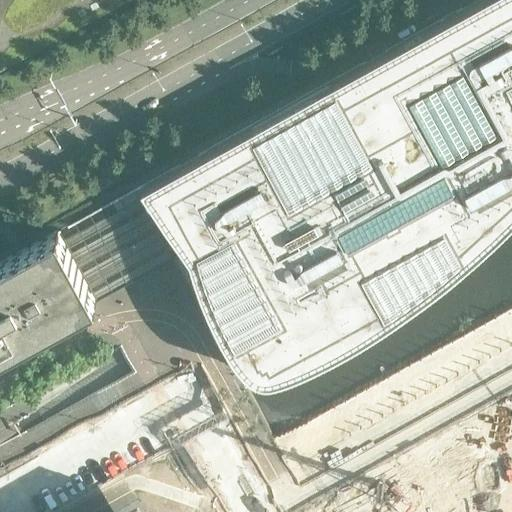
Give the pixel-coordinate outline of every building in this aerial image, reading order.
[(0,0),(0,72),(130,0),(0,0)] [(511,0),(474,0),(322,84),(65,226),(58,229),(97,300),(111,292),(188,249),(192,254),(194,263),(199,276),(202,284),(207,297),(210,305),(217,320),(220,326),(223,333),(227,338),(230,344),(232,347),(238,355),(245,363),(246,365),(250,368),(252,370),(254,371),(257,372),(259,373),(262,374),(265,375),(267,375),(272,374),(281,371),(290,368),(304,363),(317,357),(326,353),(335,349),(348,342),(356,338),(368,330),(376,325),(384,319),(396,311),(408,303),(420,295),(437,282),(454,268),(475,251),(484,243),(498,230),(507,221),(511,216),(511,0)] [(0,353),(16,344),(97,300),(58,230),(0,261),(0,353)] [(511,347),(511,338),(496,309),(325,405),(345,441),(511,347)] [(511,511),(511,401),(321,505),(325,511),(511,511)] [(146,511),(139,499),(114,511),(146,511)]
